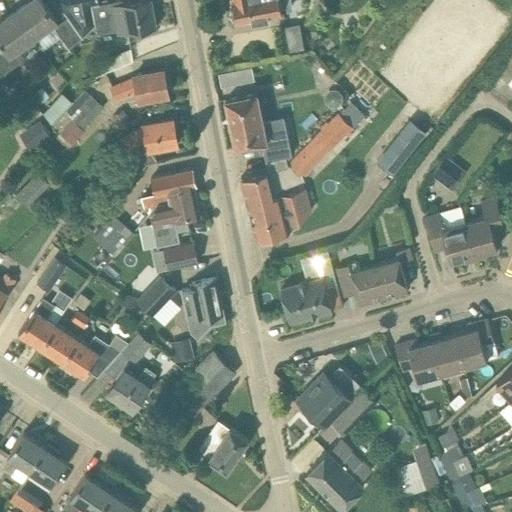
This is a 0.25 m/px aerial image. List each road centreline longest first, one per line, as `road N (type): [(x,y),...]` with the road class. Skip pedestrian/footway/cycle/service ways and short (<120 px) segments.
road 1 (residential): [(255,354),(187,0)]
road 2 (residential): [(511,297),(484,290),(255,354)]
road 3 (residential): [(215,511),(0,364)]
road 4 (residential): [(284,511),(255,354)]
